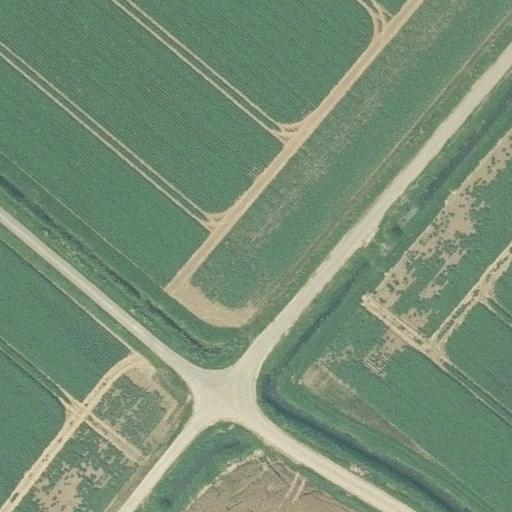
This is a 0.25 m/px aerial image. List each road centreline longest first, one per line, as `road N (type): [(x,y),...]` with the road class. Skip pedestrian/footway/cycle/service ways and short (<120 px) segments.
road 1 (unclassified): [(390,511),(220,397),(511,51)]
road 2 (track): [(131,511),(220,397)]
